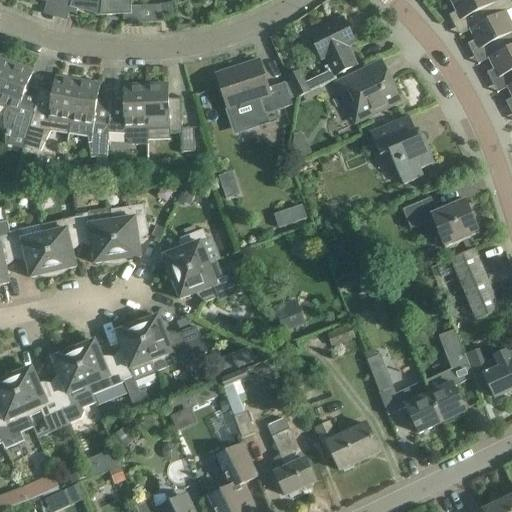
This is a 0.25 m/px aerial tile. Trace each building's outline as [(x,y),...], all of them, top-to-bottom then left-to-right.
[(100,17),(101,0),(72,0),(70,8),(100,17)] [(101,0),(100,17),(123,16),(130,16),(131,16),(131,8),(130,0),(101,0)] [(470,31),(511,9),(511,3),(510,0),(501,0),(496,3),(494,0),(453,0),(451,1),(456,13),(449,16),(454,26),(473,15),(479,26),(470,30),(470,31)] [(142,7),(143,24),(161,23),(161,19),(176,15),(173,3),(160,6),(142,7)] [(511,9),(470,31),(475,41),(468,45),(473,54),(492,44),(498,54),(489,59),(511,47),(511,9)] [(335,77),(356,67),(350,54),(348,55),(345,49),(355,44),(343,19),(310,36),(318,54),(322,61),(326,59),(333,73),(335,77)] [(511,47),(489,59),(494,70),(487,74),(492,83),(511,73),(511,85),(508,88),(511,86),(511,47)] [(0,96),(12,64),(0,59),(0,96)] [(259,61),(216,76),(222,95),(221,95),(227,113),(235,137),(270,126),(267,115),(293,107),(292,104),(285,84),(269,89),(266,80),(259,61)] [(12,64),(0,96),(0,107),(7,109),(4,119),(5,138),(26,143),(39,96),(25,92),(33,72),(12,64)] [(356,125),(401,103),(387,74),(373,81),(367,70),(336,85),(356,125)] [(298,100),(310,93),(300,72),(287,78),(298,100)] [(69,135),(78,82),(56,78),(52,99),(39,96),(26,143),(24,150),(41,153),(51,133),(69,135)] [(96,106),(100,85),(78,82),(69,135),(88,138),(91,160),(107,162),(109,134),(110,107),(96,106)] [(168,85),(146,86),(147,131),(169,130),(170,134),(171,134),(182,133),(183,153),(193,153),(195,153),(194,129),(182,129),(181,106),(169,106),(169,105),(169,101),(168,85)] [(136,147),(148,146),(146,86),(124,87),(124,108),(110,107),(109,134),(125,135),(125,136),(126,141),(129,144),(132,146),(136,147)] [(404,186),(424,178),(421,171),(436,165),(428,148),(423,150),(414,128),(408,131),(404,121),(409,118),(409,117),(370,134),(381,158),(390,154),(404,186)] [(117,170),(107,170),(107,177),(117,178),(117,170)] [(175,181),(172,190),(182,194),(185,185),(175,181)] [(210,193),(218,190),(215,183),(214,183),(208,185),(208,186),(207,186),(210,193)] [(224,193),(226,200),(239,196),(237,189),(224,193)] [(480,235),(466,201),(435,214),(430,200),(403,211),(411,231),(433,221),(445,250),(480,235)] [(144,206),(111,211),(118,266),(121,265),(123,265),(125,264),(127,263),(129,262),(131,260),(141,259),(139,243),(137,236),(148,234),(144,206)] [(276,230),(307,222),(303,206),(272,214),(276,230)] [(110,210),(89,213),(89,214),(76,217),(76,218),(81,244),(92,242),(95,265),(105,264),(108,265),(111,266),(116,266),(118,266),(111,211),(110,210)] [(67,271),(76,269),(71,246),(81,244),(76,218),(42,226),(44,236),(55,278),(61,276),(67,271)] [(4,262),(15,259),(10,236),(7,223),(0,224),(0,286),(9,285),(4,262)] [(26,257),(31,280),(41,277),(48,279),(55,278),(44,236),(42,226),(21,231),(21,232),(10,234),(7,223),(10,236),(15,259),(26,257)] [(180,252),(164,258),(167,267),(167,269),(166,272),(167,274),(167,276),(168,279),(168,281),(217,262),(221,261),(212,239),(208,241),(204,230),(197,233),(195,227),(183,232),(186,238),(181,239),(186,249),(180,252)] [(499,311),(481,267),(474,251),(451,261),(477,321),(499,311)] [(217,262),(168,281),(169,283),(171,285),(172,287),(174,289),(175,291),(177,292),(181,301),(196,295),(202,293),(206,303),(218,298),(220,303),(232,299),(224,280),(217,262)] [(501,291),(507,308),(511,306),(511,288),(511,287),(501,291)] [(276,308),(285,333),(306,326),(297,301),(276,308)] [(138,322),(136,322),(154,367),(153,367),(156,374),(169,369),(188,361),(207,354),(196,328),(178,335),(167,339),(165,333),(159,318),(150,321),(148,321),(145,321),(143,321),(141,321),(138,322)] [(153,367),(154,367),(136,322),(132,324),(129,327),(126,330),(125,331),(116,334),(125,356),(114,360),(123,382),(133,378),(135,383),(156,375),(153,367)] [(355,339),(350,326),(327,335),(332,348),(355,339)] [(474,379),(465,358),(455,331),(439,337),(451,371),(424,383),(429,396),(442,424),(466,413),(454,388),(474,379)] [(123,382),(114,360),(104,365),(95,343),(86,346),(82,346),(77,346),(73,347),(72,348),(92,396),(124,384),(123,382)] [(96,404),(92,396),(72,348),(69,349),(66,352),(62,355),(61,357),(52,360),(62,382),(51,386),(62,412),(68,426),(82,420),(84,413),(83,410),(96,404)] [(246,363),(255,359),(251,349),(242,353),(246,363)] [(373,352),(365,355),(380,394),(379,395),(388,417),(407,409),(419,435),(442,424),(429,396),(424,383),(396,396),(381,356),(375,358),(373,352)] [(498,359),(485,364),(480,352),(465,358),(474,379),(479,393),(490,388),(495,399),(511,391),(511,362),(507,353),(497,358),(498,359)] [(62,412),(51,386),(41,391),(32,369),(23,373),(19,373),(15,373),(10,374),(9,375),(28,419),(41,413),(44,420),(62,412)] [(33,429),(28,419),(9,375),(3,379),(0,381),(0,438),(0,439),(1,439),(3,445),(5,451),(24,443),(21,435),(33,429)] [(224,414),(231,412),(227,402),(221,404),(224,414)] [(245,414),(234,418),(241,436),(242,440),(257,434),(248,413),(245,414)] [(304,461),(299,450),(285,420),(267,428),(286,470),(275,475),(286,498),(289,496),(291,499),(301,495),(299,491),(316,484),(305,461),(304,461)] [(360,463),(347,435),(336,440),(329,424),(316,430),(326,452),(330,450),(340,472),(344,470),(345,473),(353,468),(352,466),(360,463)] [(130,425),(114,436),(124,449),(140,438),(130,425)] [(360,463),(380,453),(366,426),(347,435),(360,463)] [(259,479),(243,446),(243,445),(216,458),(226,481),(225,481),(222,489),(223,491),(208,498),(215,511),(256,511),(244,486),(259,479)] [(113,452),(100,457),(106,472),(119,467),(113,452)] [(72,466),(65,469),(72,484),(79,481),(88,477),(81,461),(72,466)] [(126,482),(120,467),(109,472),(115,486),(126,482)] [(29,502),(59,489),(54,477),(38,485),(37,483),(23,489),(29,502)] [(77,486),(66,492),(73,506),(84,501),(77,486)] [(1,511),(3,511),(29,502),(23,489),(8,495),(8,496),(0,499),(0,507),(2,511),(1,511)] [(511,511),(507,501),(483,511),(511,511)] [(194,511),(190,503),(190,502),(169,511),(194,511)]
